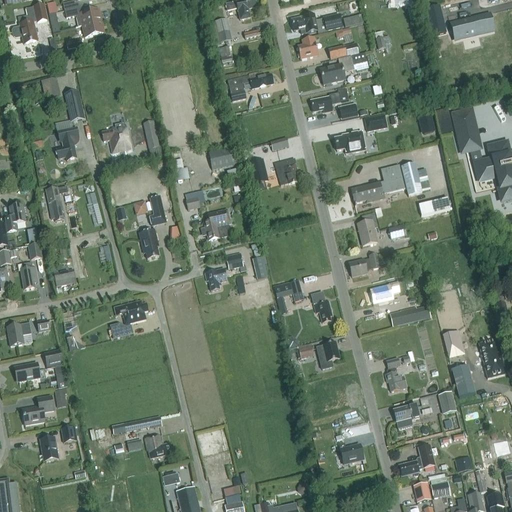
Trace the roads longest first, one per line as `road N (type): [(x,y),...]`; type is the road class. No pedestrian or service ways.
road 1 (residential): [(397,511),(273,0)]
road 2 (residential): [(207,511),(155,288)]
road 3 (residential): [(0,70),(126,44),(116,0)]
road 4 (residential): [(0,315),(125,286)]
road 5 (residential): [(155,288),(196,273),(180,190)]
